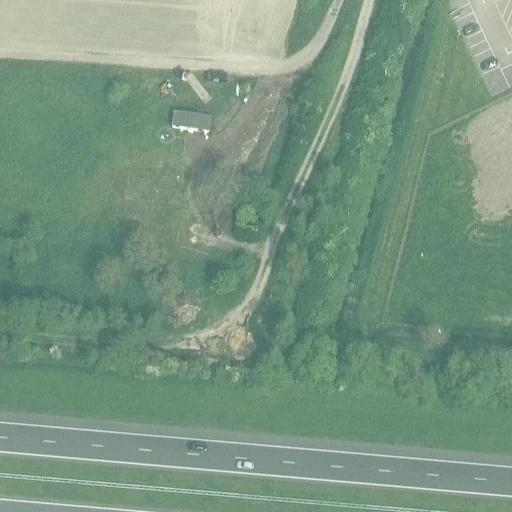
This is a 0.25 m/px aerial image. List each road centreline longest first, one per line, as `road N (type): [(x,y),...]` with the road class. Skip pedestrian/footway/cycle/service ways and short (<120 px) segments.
road 1 (motorway): [(511,481),(0,436)]
road 2 (track): [(0,335),(204,341),(239,326),(269,242),(346,85)]
road 3 (track): [(337,0),(308,55),(275,68),(0,52)]
